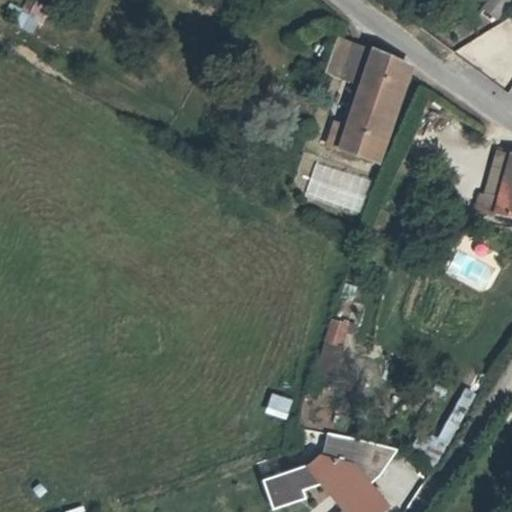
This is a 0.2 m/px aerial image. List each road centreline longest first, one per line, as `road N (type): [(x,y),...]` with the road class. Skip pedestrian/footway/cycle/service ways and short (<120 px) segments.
road 1 (unclassified): [(344,0),(511,127)]
road 2 (unclassified): [(424,511),(511,373)]
